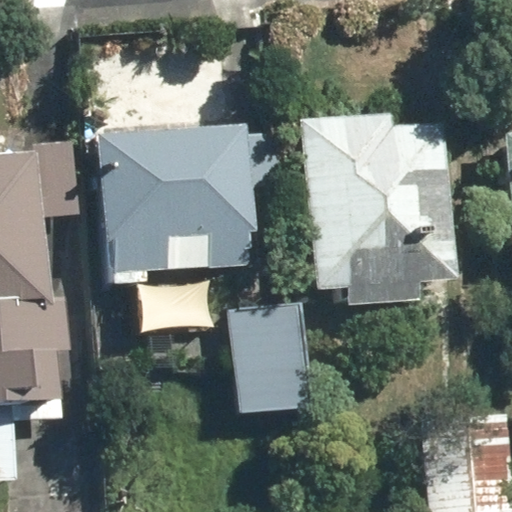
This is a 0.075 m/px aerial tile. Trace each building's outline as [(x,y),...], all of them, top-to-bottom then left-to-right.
[(383,127),(382,113),(290,120),(303,294),(335,292),(336,309),(408,304),(407,288),(447,285),(435,123),(383,127)] [(275,188),(270,127),(89,139),(99,286),(135,284),(135,274),(160,272),(157,240),(197,237),(199,270),(239,267),(237,233),(244,233),(241,190),(275,188)] [(511,133),(496,135),(505,254),(511,253),(511,133)] [(0,154),(0,481),(1,481),(0,461),(0,423),(50,420),(46,354),(56,354),(52,299),(39,300),(33,217),(71,215),(65,143),(24,146),(24,153),(0,154)] [(300,409),(291,305),(218,311),(227,415),(300,409)] [(503,511),(495,417),(408,424),(415,511),(503,511)]
